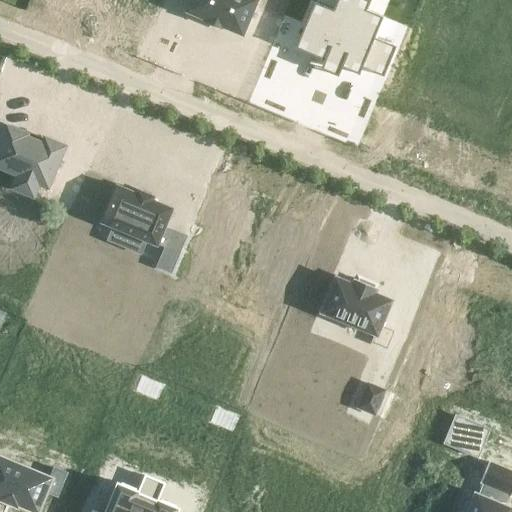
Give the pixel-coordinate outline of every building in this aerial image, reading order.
[(189,10),(188,12),(190,13),(208,20),(207,22),(222,28),(223,26),(241,34),(243,35),(243,33),(257,1),(255,0),(192,0),(189,10)] [(315,2),(296,48),(325,60),(321,69),(339,77),(342,67),(359,75),(363,66),(384,75),(397,45),(375,36),(383,17),(366,10),(370,0),(337,0),(334,10),(315,2)] [(8,127),(0,145),(0,167),(19,175),(14,188),(33,196),(39,183),(48,187),(65,147),(46,139),(43,145),(26,137),(27,135),(23,134),(24,131),(12,126),(11,129),(8,127)] [(117,187),(102,222),(157,246),(158,244),(165,247),(157,267),(171,273),(186,236),(172,230),(172,232),(164,229),(172,210),(173,209),(171,208),(152,200),(153,198),(154,197),(153,196),(152,196),(140,191),(139,190),(138,192),(138,194),(119,186),(117,185),(116,187),(117,187)] [(242,221),(227,256),(278,278),(293,242),(242,221)] [(0,280),(0,298),(21,307),(34,276),(13,267),(6,283),(0,280)] [(323,311),(322,313),(324,314),(376,335),(373,343),(386,348),(393,332),(381,327),(391,303),(392,303),(392,301),(390,300),(375,294),(376,292),(377,290),(375,289),(357,282),(355,281),(354,283),(355,283),(354,285),(339,278),(337,277),(336,279),(323,311)] [(456,353),(442,386),(485,404),(484,408),(511,419),(511,304),(507,302),(508,302),(487,293),(487,294),(481,291),(474,308),(498,318),(497,320),(498,321),(481,363),(456,353)] [(140,375),(133,392),(158,402),(165,385),(140,375)] [(368,384),(358,408),(375,415),(385,391),(368,384)] [(215,406),(208,423),(233,433),(240,416),(215,406)] [(456,416),(444,444),(477,457),(489,430),(456,416)] [(0,496),(2,497),(1,498),(0,500),(2,500),(16,506),(18,507),(18,505),(18,504),(36,511),(38,511),(39,511),(38,511),(46,492),(57,497),(67,473),(54,468),(50,478),(0,457),(0,496)] [(511,494),(511,471),(489,462),(480,482),(484,484),(479,495),(477,494),(475,493),(475,495),(467,511),(511,511),(511,510),(511,508),(505,506),(510,495),(511,496),(511,494)] [(95,505),(91,511),(177,511),(181,503),(177,501),(177,500),(165,495),(165,496),(137,485),(137,483),(125,478),(125,480),(120,478),(107,510),(95,505)]
